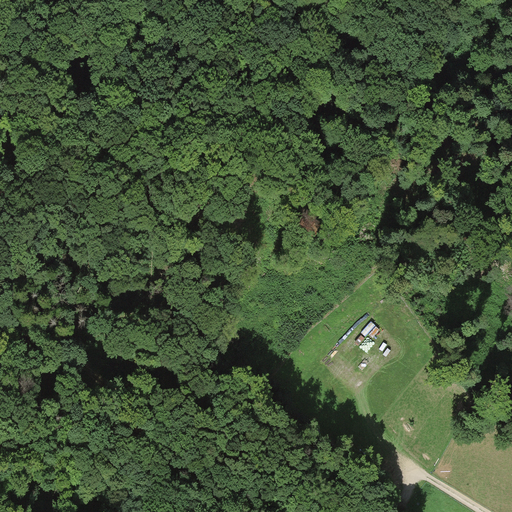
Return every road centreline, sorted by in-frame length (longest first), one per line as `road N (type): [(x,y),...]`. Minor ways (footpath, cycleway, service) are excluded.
road 1 (track): [(370,362),(380,408),(419,475),(481,511)]
road 2 (track): [(0,331),(65,352),(157,411)]
road 3 (track): [(18,332),(147,327)]
